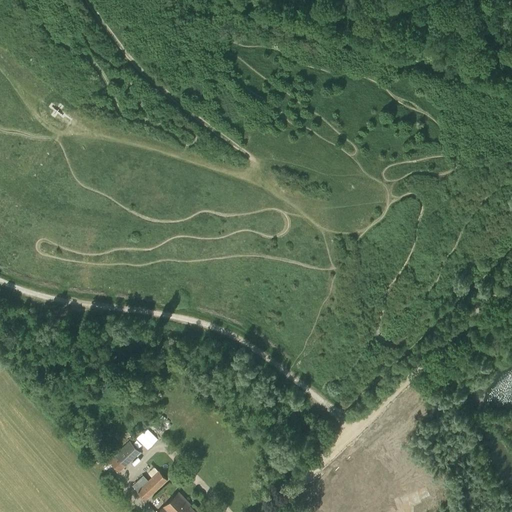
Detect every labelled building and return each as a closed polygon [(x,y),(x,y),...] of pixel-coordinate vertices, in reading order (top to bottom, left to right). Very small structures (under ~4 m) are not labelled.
[(131,421),(135,425),(143,416),(139,413),(131,421)] [(108,421),(99,429),(113,444),(122,436),(108,421)] [(149,449),(159,439),(147,427),(137,437),(149,449)] [(108,460),(120,471),(140,452),(129,440),(108,460)] [(158,470),(137,490),(146,500),(167,480),(158,470)] [(194,511),(190,507),(191,506),(178,493),(158,511),(194,511)]
